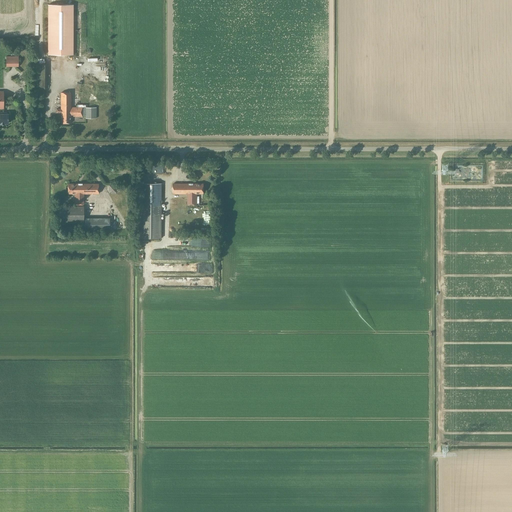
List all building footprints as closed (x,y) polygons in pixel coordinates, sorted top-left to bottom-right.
[(48,4),(48,55),(73,55),(73,4),(48,4)] [(6,56),(6,66),(18,66),(18,56),(6,56)] [(111,73),(87,74),(88,82),(112,80),(111,73)] [(71,107),(71,92),(61,92),(61,109),(56,109),(56,113),(61,113),(61,123),(71,123),(71,116),(86,116),(86,118),(96,118),(96,107),(79,107),(71,107)] [(6,113),(5,113),(5,112),(0,112),(0,122),(0,123),(0,124),(4,124),(4,123),(8,123),(8,114),(6,114),(6,113)] [(83,205),(84,193),(98,193),(98,183),(68,183),(68,193),(75,193),(74,205),(80,205),(80,206),(58,206),(58,222),(83,222),(84,205),(83,205)] [(150,183),(150,201),(153,201),(153,205),(162,205),(163,183),(150,183)] [(203,193),(203,183),(173,183),(173,193),(187,193),(187,205),(196,205),(196,193),(203,193)] [(116,193),(117,185),(109,184),(108,192),(116,193)] [(84,218),(84,230),(110,230),(110,218),(84,218)]
